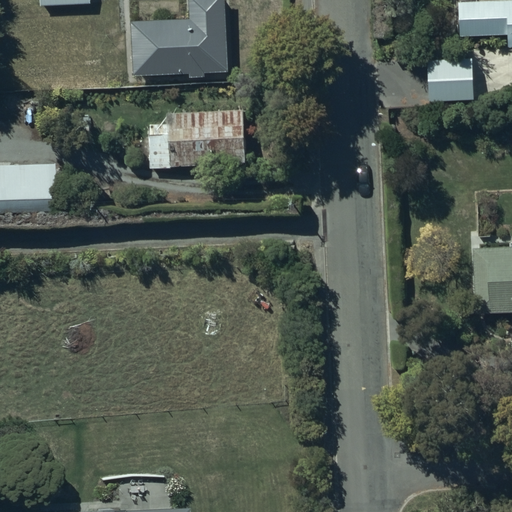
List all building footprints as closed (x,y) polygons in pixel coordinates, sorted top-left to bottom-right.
[(191,0),(192,13),(134,14),(135,70),(192,69),(192,74),(206,73),(206,67),(229,67),(227,0),(191,0)] [(511,0),(459,0),(460,30),(508,29),(508,43),(511,42),(511,0)] [(171,118),(150,118),(151,164),(174,164),(174,160),(248,160),(247,105),(171,106),(171,118)] [(54,160),(0,161),(0,209),(55,208),(54,160)] [(511,241),(474,242),(476,308),(511,307),(511,241)]
